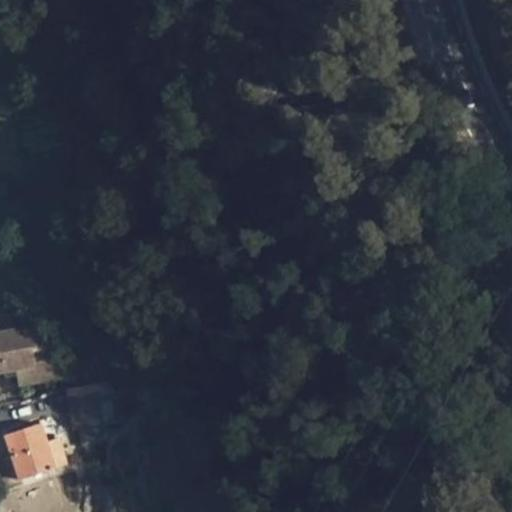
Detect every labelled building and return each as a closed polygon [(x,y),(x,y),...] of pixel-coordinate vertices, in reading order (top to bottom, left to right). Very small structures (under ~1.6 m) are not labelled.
[(0,310),(0,333),(11,332),(7,309),(0,310)] [(35,327),(11,332),(0,333),(0,371),(54,362),(50,337),(37,339),(35,327)] [(100,403),(97,384),(67,389),(70,408),(100,403)] [(106,441),(100,403),(70,408),(73,429),(79,428),(82,445),(106,441)] [(41,423),(4,435),(19,480),(56,468),(47,442),(41,423)] [(47,442),(56,468),(68,464),(59,438),(47,442)]
